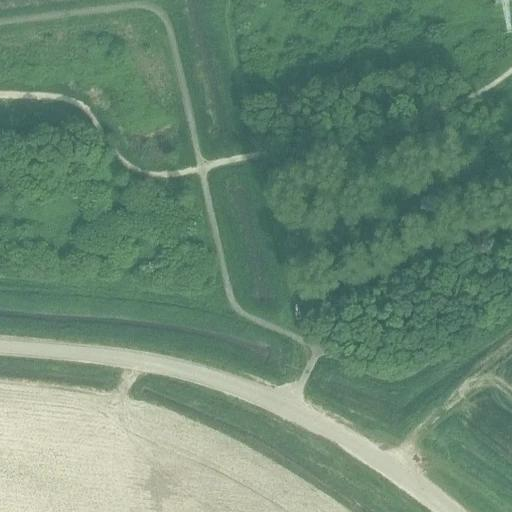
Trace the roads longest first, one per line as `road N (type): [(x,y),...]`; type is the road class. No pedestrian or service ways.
road 1 (unclassified): [(450,511),(290,408),(185,370),(0,346)]
road 2 (unknown): [(0,292),(244,316)]
road 3 (unknown): [(289,146),(228,17),(234,0)]
